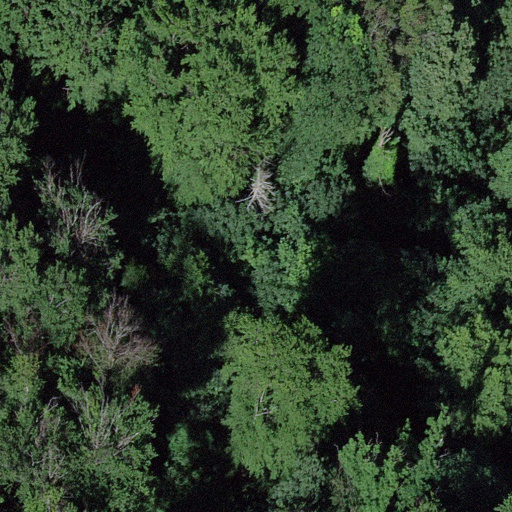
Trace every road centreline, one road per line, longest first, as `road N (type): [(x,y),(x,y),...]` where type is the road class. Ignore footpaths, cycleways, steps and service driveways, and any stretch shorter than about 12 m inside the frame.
road 1 (track): [(173,249),(342,419),(489,511)]
road 2 (track): [(173,249),(0,151)]
